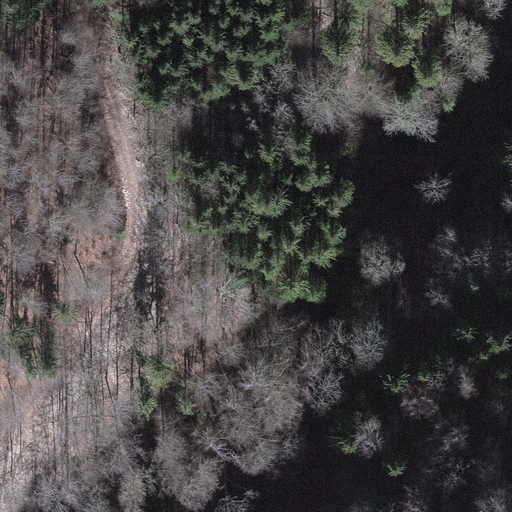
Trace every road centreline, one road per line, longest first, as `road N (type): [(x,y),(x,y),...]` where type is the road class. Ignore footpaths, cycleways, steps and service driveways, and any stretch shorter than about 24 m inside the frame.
road 1 (track): [(506,0),(455,226),(429,276),(338,382),(188,511)]
road 2 (track): [(74,0),(134,165),(144,242),(99,320),(0,443)]
road 3 (track): [(429,276),(341,97),(315,0)]
